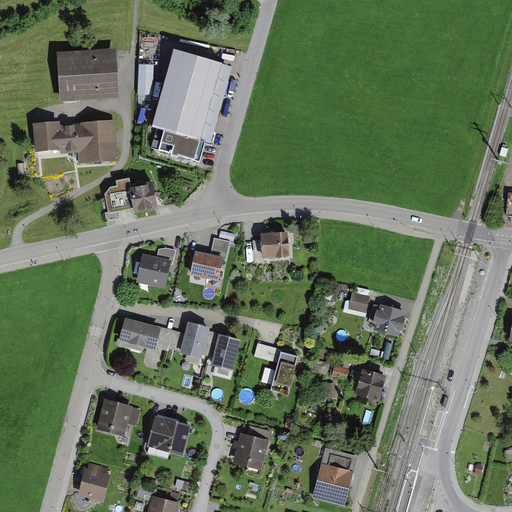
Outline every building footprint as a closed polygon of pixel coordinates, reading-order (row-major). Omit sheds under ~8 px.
[(118,48),(57,51),(59,100),(120,97),(118,48)] [(227,63),(177,48),(153,124),(165,127),(203,139),(227,63)] [(119,163),(116,118),(79,120),(79,125),(59,127),(59,123),(31,124),(33,154),(76,152),(77,165),(119,163)] [(203,139),(165,127),(158,150),(197,162),(203,139)] [(129,185),(131,185),(129,177),(116,179),(117,184),(111,186),(105,193),(109,213),(134,208),(129,185)] [(158,208),(152,181),(131,185),(129,185),(134,208),(135,212),(158,208)] [(220,238),(234,240),(235,234),(221,231),(220,238)] [(288,232),(261,234),(263,258),(289,256),(288,232)] [(211,254),(196,251),(190,274),(220,281),(230,241),(215,238),(211,254)] [(158,256),(143,253),(137,282),(166,288),(171,264),(173,264),(176,250),(167,248),(159,249),(158,256)] [(371,297),(353,293),(350,309),(367,313),(371,297)] [(407,309),(380,302),(374,323),(381,325),(379,331),(399,336),(407,309)] [(161,326),(124,317),(118,341),(155,350),(161,326)] [(232,370),(239,341),(220,336),(221,334),(210,331),(211,327),(187,321),(184,331),(163,325),(157,349),(170,352),(171,348),(181,351),(181,353),(201,359),(203,353),(215,356),(213,365),(232,370)] [(283,349),(258,342),(254,357),(278,363),(270,391),(288,395),(298,356),(282,352),(283,349)] [(350,370),(335,366),(332,377),(347,381),(350,370)] [(389,375),(364,368),(357,393),(381,400),(389,375)] [(335,383),(322,384),(323,400),(336,399),(335,383)] [(142,408),(104,398),(96,429),(124,437),(128,422),(138,424),(142,408)] [(190,426),(156,417),(148,447),(182,456),(190,426)] [(269,443),(240,436),(233,465),(261,472),(269,443)] [(322,462),(313,497),(344,505),(353,470),(322,462)] [(113,470),(88,463),(78,495),(103,503),(113,470)] [(179,511),(182,504),(154,496),(149,511),(179,511)]
